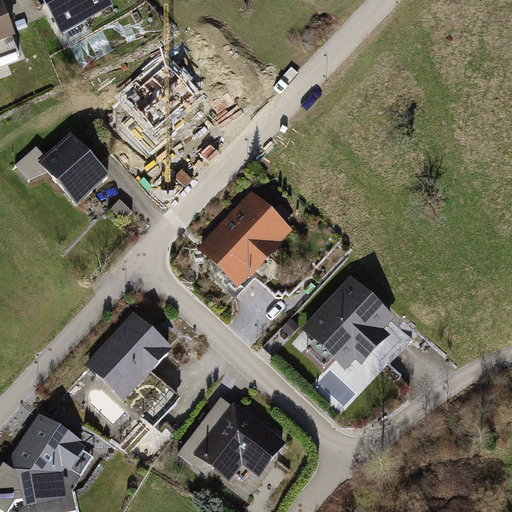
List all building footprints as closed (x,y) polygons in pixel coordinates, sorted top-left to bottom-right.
[(44,0),(59,27),(79,16),(81,21),(110,5),(107,0),(44,0)] [(0,63),(21,55),(2,5),(0,5),(0,63)] [(88,124),(41,165),(77,207),(109,179),(95,163),(111,150),(88,124)] [(289,233),(253,199),(203,251),(239,285),(250,274),(252,276),(281,247),(278,245),(289,233)] [(134,214),(122,201),(112,211),(125,223),(134,214)] [(391,320),(353,284),(308,332),(345,368),(357,355),(364,362),(386,339),(379,333),(391,320)] [(169,350),(136,319),(90,368),(98,376),(104,369),(130,392),(145,376),(148,378),(169,355),(167,353),(169,350)] [(156,427),(183,402),(163,380),(136,404),(156,427)] [(236,410),(229,419),(215,409),(179,455),(193,466),(199,458),(229,481),(243,463),(261,477),(284,447),(236,410)] [(79,446),(42,421),(9,468),(4,466),(0,471),(0,511),(1,511),(11,511),(17,504),(64,496),(61,474),(65,467),(70,471),(82,452),(77,449),(79,446)]
